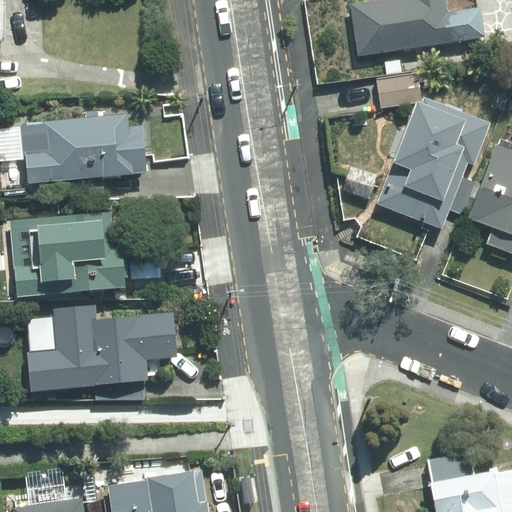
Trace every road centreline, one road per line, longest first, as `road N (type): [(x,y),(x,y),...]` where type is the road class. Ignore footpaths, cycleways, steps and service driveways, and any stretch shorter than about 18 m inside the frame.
road 1 (tertiary): [(286,291),(239,0)]
road 2 (residential): [(286,291),(511,374)]
road 3 (tertiary): [(318,511),(286,291)]
